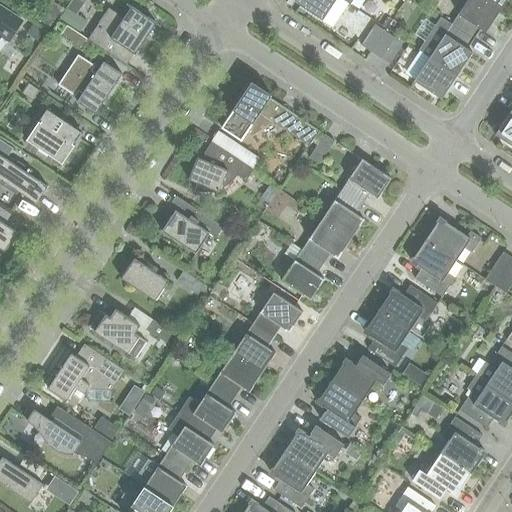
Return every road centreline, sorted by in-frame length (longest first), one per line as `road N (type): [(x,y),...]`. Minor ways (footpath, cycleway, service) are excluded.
road 1 (residential): [(203,511),(433,167)]
road 2 (residential): [(0,355),(220,27)]
road 3 (residential): [(220,27),(433,167)]
road 4 (residential): [(449,140),(241,0)]
